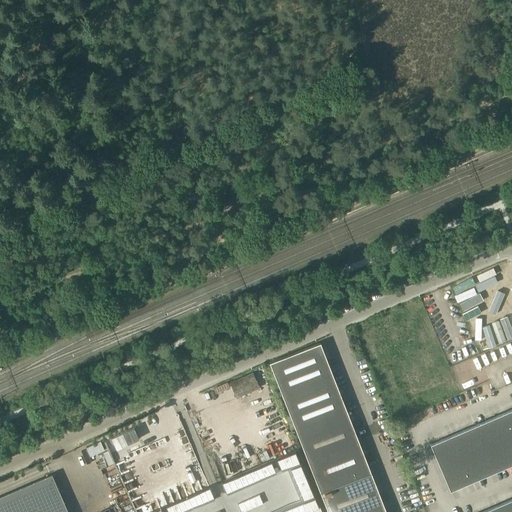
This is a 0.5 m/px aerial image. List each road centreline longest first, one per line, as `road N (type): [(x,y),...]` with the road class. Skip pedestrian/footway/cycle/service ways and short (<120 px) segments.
road 1 (track): [(511,137),(0,363)]
road 2 (unclassified): [(0,466),(511,246)]
road 3 (track): [(0,88),(134,0)]
